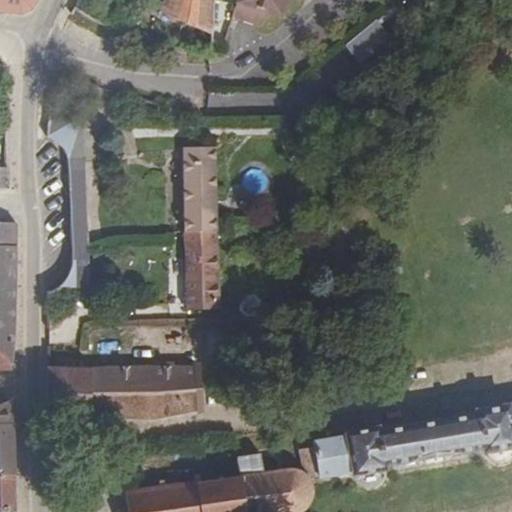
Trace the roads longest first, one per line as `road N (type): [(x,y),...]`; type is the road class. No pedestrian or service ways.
road 1 (residential): [(34,46),(28,171),(40,511)]
road 2 (unknown): [(38,436),(482,387)]
road 3 (residential): [(208,83),(133,74),(34,46)]
